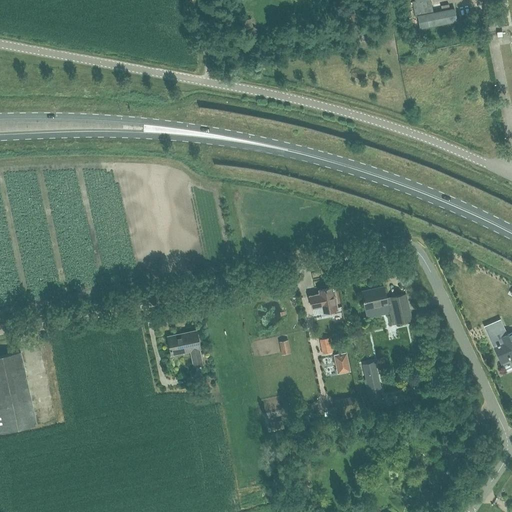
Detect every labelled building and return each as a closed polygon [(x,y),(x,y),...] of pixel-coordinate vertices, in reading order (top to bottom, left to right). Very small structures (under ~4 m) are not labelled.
[(412,1),(413,5),(415,16),(418,16),(420,28),(429,26),(456,21),(457,21),(456,17),(454,8),(435,12),(432,12),(430,2),(431,2),(431,1),(429,2),(428,0),(415,0),(412,1)] [(241,21),(242,29),(249,28),(251,35),(256,34),(258,29),(253,26),(251,19),(241,21)] [(384,286),(361,291),(363,301),(365,309),(367,317),(389,312),(393,311),(396,322),(412,319),(406,293),(386,298),(384,286)] [(324,312),(331,310),(337,309),(336,303),(335,296),(333,296),(331,287),(319,290),(320,294),(309,296),(312,308),(322,306),(324,312)] [(478,335),(485,332),(482,326),(475,329),(478,335)] [(200,348),(198,340),(196,330),(181,334),(181,337),(177,338),(177,337),(168,339),(171,354),(190,350),(193,365),(200,363),(197,348),(200,348)] [(510,358),(511,362),(511,361),(511,331),(501,337),(503,342),(494,346),(501,363),(502,363),(501,361),(508,358),(509,359),(510,358)] [(288,340),(279,342),(281,355),(291,353),(288,340)] [(330,341),(321,343),(323,353),(332,351),(330,341)] [(0,432),(36,425),(23,361),(21,351),(0,355),(0,432)] [(346,353),(335,355),(338,373),(350,370),(346,353)] [(377,371),(365,374),(370,399),(378,397),(383,396),(377,371)] [(431,375),(422,373),(420,381),(430,383),(431,375)] [(352,396),(333,400),(336,411),(355,408),(352,396)] [(291,417),(292,424),(292,426),(306,423),(304,415),(291,417)]
